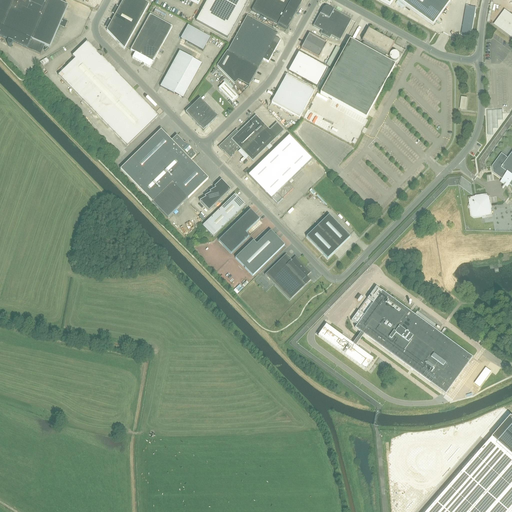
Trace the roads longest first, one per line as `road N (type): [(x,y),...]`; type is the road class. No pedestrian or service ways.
road 1 (unclassified): [(348,272),(473,142),(479,61)]
road 2 (unclassified): [(348,272),(334,279),(203,147)]
road 3 (unclassified): [(203,147),(96,39),(110,0)]
road 4 (unclassified): [(203,147),(270,82),(315,0)]
road 5 (unknown): [(434,392),(424,399),(388,396),(315,347),(309,338),(326,312)]
road 6 (unclassified): [(479,61),(444,56),(337,0)]
